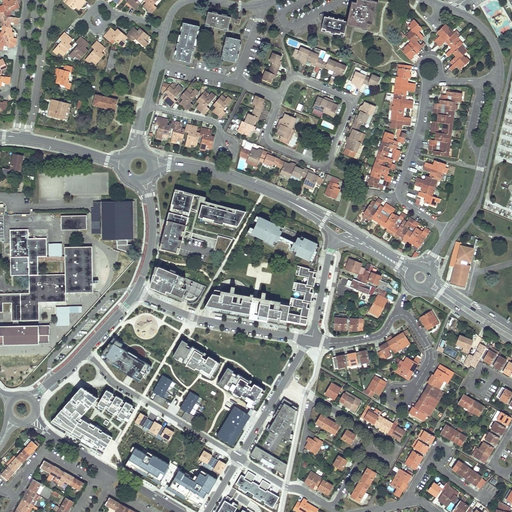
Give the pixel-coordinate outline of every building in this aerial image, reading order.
[(20,7),(19,5),(20,4),(21,1),(20,0),(12,0),(9,2),(7,2),(5,0),(1,0),(4,5),(6,10),(4,13),(5,16),(10,17),(11,11),(14,10),(14,9),(20,7)] [(84,0),(77,0),(76,0),(63,0),(62,1),(72,9),(75,7),(76,5),(78,7),(82,3),(84,5),(86,2),(84,0)] [(140,4),(139,3),(137,1),(137,0),(131,0),(130,2),(134,5),(132,7),(135,10),(140,4)] [(156,8),(155,7),(154,6),(153,5),(155,3),(156,3),(158,0),(144,0),(147,2),(148,3),(146,6),(150,9),(148,11),(151,14),(156,8)] [(353,8),(352,12),(352,16),(349,15),(348,22),(347,24),(356,26),(355,27),(363,29),(363,28),(368,29),(368,25),(373,26),(374,21),(371,20),(372,16),(373,12),(376,13),(377,8),(378,4),(369,1),(366,0),(356,0),(356,3),(352,2),(351,7),(353,8)] [(5,16),(4,13),(0,12),(0,19),(1,20),(1,23),(1,24),(1,26),(3,27),(10,28),(11,22),(11,21),(14,21),(14,23),(14,25),(17,25),(19,25),(20,19),(10,17),(5,16)] [(227,16),(222,15),(220,15),(218,14),(213,13),(209,12),(206,25),(228,30),(231,17),(227,16)] [(323,24),(322,30),(330,32),(330,33),(335,35),(336,34),(344,36),(347,26),(347,24),(348,22),(343,21),(338,20),(334,19),(329,18),(325,17),(323,24)] [(418,32),(420,30),(422,28),(414,20),(411,23),(411,24),(409,27),(412,30),(419,39),(421,40),(424,38),(418,32)] [(177,47),(176,51),(177,51),(176,55),(175,59),(190,63),(191,59),(192,55),(191,55),(192,51),(193,51),(195,52),(196,47),(194,47),(196,39),(197,34),(196,34),(197,31),(199,31),(200,26),(183,22),(182,27),(184,27),(183,31),(182,31),(181,35),(179,43),(178,43),(176,47),(177,47)] [(437,44),(450,32),(448,29),(449,28),(445,24),(437,32),(440,35),(434,41),(437,44)] [(10,41),(16,46),(17,39),(13,38),(14,35),(11,34),(12,32),(12,28),(10,28),(3,27),(3,29),(2,29),(2,32),(0,33),(0,39),(2,40),(4,37),(6,37),(7,41),(10,41)] [(104,37),(110,42),(113,38),(114,40),(115,41),(122,48),(126,44),(124,42),(127,37),(126,36),(122,33),(118,29),(115,32),(114,33),(111,31),(108,35),(106,34),(105,35),(104,37)] [(137,39),(137,40),(145,48),(149,43),(146,41),(150,37),(140,29),(138,32),(136,33),(134,31),(131,35),(129,33),(126,36),(127,37),(132,41),(135,39),(135,38),(137,39)] [(412,30),(408,33),(409,34),(406,37),(411,42),(419,51),(422,48),(416,42),(419,39),(412,30)] [(453,35),(450,32),(437,44),(439,47),(446,42),(449,45),(457,37),(454,34),(453,35)] [(57,55),(58,54),(59,53),(64,56),(72,47),(69,44),(68,43),(70,41),(66,37),(67,35),(64,33),(59,39),(63,42),(61,44),(60,43),(53,51),(57,55)] [(9,49),(16,46),(10,41),(7,41),(6,37),(4,37),(2,40),(0,39),(0,49),(3,50),(4,46),(4,44),(7,44),(8,46),(9,49)] [(75,57),(78,59),(80,61),(88,51),(85,48),(84,47),(86,45),(82,42),(84,40),(81,37),(75,43),(78,45),(79,46),(77,48),(76,47),(69,56),(74,59),(75,57)] [(222,59),(235,63),(236,59),(237,54),(238,51),(238,49),(240,44),(240,42),(241,40),(228,37),(225,46),(224,45),(223,50),(224,51),(222,59)] [(453,53),(461,45),(462,44),(460,41),(458,38),(457,37),(449,45),(452,48),(450,50),(446,54),(448,57),(453,53)] [(295,47),(298,42),(289,38),(287,43),(295,47)] [(91,47),(94,50),(95,51),(93,53),(92,52),(85,60),(89,64),(90,63),(91,61),(96,65),(104,55),(101,53),(100,52),(102,49),(98,46),(99,44),(96,41),(91,47)] [(411,42),(405,48),(405,49),(402,52),(410,60),(413,57),(412,56),(416,53),(417,54),(419,52),(419,51),(411,42)] [(464,54),(466,52),(464,49),(464,48),(461,45),(453,53),(456,56),(450,62),(452,65),(463,56),(464,54)] [(311,52),(301,47),(299,51),(295,49),(292,56),(296,58),(296,59),(303,61),(302,63),(305,65),(307,60),(311,52)] [(108,62),(114,64),(117,52),(111,51),(108,62)] [(282,56),(273,52),(270,61),(273,63),(271,68),(278,70),(280,66),(278,65),(280,61),(282,56)] [(315,66),(320,68),(323,61),(318,59),(320,55),(311,52),(307,60),(312,62),(316,64),(315,66)] [(466,59),(463,56),(452,65),(449,68),(452,71),(458,66),(461,69),(465,65),(470,61),(466,58),(466,59)] [(334,72),(337,63),(329,59),(327,63),(323,61),(320,68),(324,70),(325,68),(327,69),(330,70),(334,72)] [(110,75),(111,73),(111,70),(112,70),(114,64),(108,62),(105,73),(105,74),(110,75)] [(347,67),(337,63),(334,72),(332,76),(336,78),(337,76),(342,78),(347,67)] [(399,73),(398,77),(408,78),(410,78),(410,74),(409,74),(409,70),(411,70),(411,66),(399,64),(398,73),(399,73)] [(56,83),(58,83),(59,84),(66,85),(65,87),(65,88),(69,89),(70,84),(69,83),(67,80),(69,73),(71,73),(72,68),(65,66),(63,71),(57,69),(56,73),(57,75),(59,75),(58,78),(56,83)] [(276,75),(278,70),(271,68),(269,72),(266,71),(262,79),(270,83),(272,78),(273,76),(274,74),(276,75)] [(356,88),(360,89),(363,83),(366,76),(355,72),(351,83),(357,86),(356,88)] [(370,78),(366,76),(363,83),(368,85),(369,83),(372,85),(377,87),(381,78),(376,76),(372,75),(370,78)] [(0,76),(0,86),(1,87),(2,82),(2,80),(5,80),(5,83),(5,84),(10,84),(10,77),(1,76),(0,76)] [(397,81),(396,85),(415,88),(416,84),(407,83),(408,78),(398,77),(397,77),(396,81),(397,81)] [(169,104),(170,106),(172,107),(177,101),(174,99),(183,89),(179,85),(176,87),(172,83),(164,93),(167,96),(168,97),(166,99),(170,103),(169,104)] [(395,89),(394,94),(406,95),(406,91),(415,92),(415,88),(396,85),(396,89),(395,89)] [(186,109),(187,110),(188,111),(193,105),(191,103),(199,93),(195,89),(193,91),(189,87),(180,97),(183,100),(185,101),(182,103),(188,108),(186,109)] [(205,115),(207,112),(210,109),(207,107),(206,106),(208,104),(209,105),(216,96),(212,92),(210,95),(205,91),(197,101),(200,103),(201,105),(199,107),(203,111),(202,112),(205,115)] [(441,96),(440,100),(455,102),(461,102),(462,93),(461,93),(448,92),(447,91),(446,95),(448,96),(452,96),(452,97),(452,100),(448,99),(448,97),(441,96)] [(395,99),(394,103),(413,105),(413,101),(405,100),(406,95),(394,94),(393,98),(395,99)] [(213,105),(216,108),(218,109),(216,111),(220,115),(218,116),(220,118),(221,118),(222,119),(226,113),(224,110),(233,100),(228,97),(226,99),(222,95),(213,105)] [(107,111),(109,111),(110,111),(110,110),(115,111),(116,106),(117,101),(96,96),(93,106),(104,109),(105,110),(107,111)] [(265,99),(256,96),(252,104),(256,106),(254,110),(261,113),(263,108),(261,108),(263,104),(265,99)] [(323,112),(329,99),(326,97),(325,100),(318,97),(313,108),(323,112)] [(333,101),(329,99),(323,112),(334,117),(339,106),(332,103),(332,102),(333,101)] [(183,100),(180,104),(186,109),(188,108),(182,103),(185,101),(183,100)] [(445,110),(454,111),(455,102),(440,100),(440,104),(442,104),(445,105),(445,110)] [(68,121),(70,111),(68,111),(69,104),(61,102),(60,106),(51,104),(50,111),(49,111),(48,117),(68,121)] [(359,110),(361,111),(370,115),(372,116),(376,107),(365,102),(363,108),(361,107),(360,109),(359,110)] [(393,106),(392,111),(404,112),(404,108),(413,109),(413,105),(394,103),(394,106),(393,106)] [(248,113),(245,122),(253,126),(255,121),(257,117),(259,118),(261,113),(254,110),(252,115),(248,113)] [(453,120),(454,111),(445,110),(444,115),(440,114),(438,114),(438,115),(438,118),(453,120)] [(370,115),(361,111),(359,116),(357,120),(355,119),(353,124),(360,127),(362,122),(366,124),(370,115)] [(404,112),(392,111),(391,116),(393,116),(392,120),(411,122),(411,119),(411,118),(403,117),(404,112)] [(280,120),(279,123),(292,129),(297,118),(286,114),(282,121),(280,120)] [(168,138),(170,128),(171,126),(167,125),(165,125),(166,121),(161,120),(161,118),(157,117),(156,125),(159,125),(160,126),(160,128),(159,128),(156,139),(162,140),(163,137),(168,138)] [(452,129),(453,120),(438,118),(437,122),(440,123),(439,124),(436,124),(432,123),(431,127),(452,129)] [(171,126),(170,128),(174,129),(171,142),(176,144),(177,141),(182,142),(185,132),(185,129),(182,129),(180,128),(181,125),(175,124),(176,121),(172,120),(171,126)] [(410,126),(411,122),(392,120),(392,124),(390,124),(390,126),(390,128),(401,130),(402,125),(410,126)] [(254,130),(255,129),(255,127),(253,126),(245,122),(242,121),(238,132),(249,136),(252,130),(254,130)] [(290,140),(289,139),(288,139),(292,129),(279,123),(277,127),(279,128),(277,135),(281,137),(280,140),(288,144),(290,140)] [(197,146),(199,135),(200,133),(196,132),(194,132),(195,128),(190,127),(191,125),(187,124),(185,129),(185,132),(188,133),(185,146),(191,147),(192,144),(197,146)] [(358,131),(360,127),(353,124),(351,128),(353,129),(351,133),(349,138),(358,141),(362,133),(358,131)] [(451,138),(452,129),(431,127),(431,128),(431,130),(439,131),(438,133),(436,132),(436,133),(436,136),(451,138)] [(214,137),(211,136),(209,136),(210,132),(205,131),(205,129),(201,128),(200,130),(200,133),(199,135),(203,136),(200,150),(205,151),(206,148),(212,149),(214,137)] [(386,132),(383,141),(397,146),(398,142),(396,141),(393,140),(394,135),(386,132)] [(450,147),(451,138),(436,136),(435,140),(435,141),(437,141),(437,142),(430,141),(429,145),(437,146),(440,146),(450,147)] [(357,153),(361,143),(358,141),(349,138),(348,137),(346,141),(348,142),(346,148),(344,154),(354,158),(356,153),(357,153)] [(383,141),(380,150),(399,156),(400,153),(393,150),(394,149),(396,150),(396,149),(397,146),(383,141)] [(448,156),(450,147),(440,146),(439,151),(436,151),(434,151),(433,155),(448,156)] [(243,148),(241,147),(239,156),(247,159),(248,158),(242,156),(243,148)] [(260,157),(263,151),(260,149),(259,151),(252,148),(251,151),(243,148),(242,156),(248,158),(247,159),(246,162),(256,167),(258,164),(259,161),(260,157)] [(380,150),(377,158),(391,163),(392,160),(392,159),(390,158),(391,157),(398,160),(399,156),(380,150)] [(268,153),(263,151),(260,157),(265,159),(264,163),(272,167),(273,165),(276,158),(274,157),(271,156),(267,155),(268,153)] [(11,170),(16,171),(20,172),(24,157),(14,155),(11,170)] [(377,158),(374,167),(388,172),(389,169),(390,168),(387,167),(388,166),(395,169),(396,165),(391,163),(377,158)] [(426,162),(424,166),(442,172),(443,168),(444,169),(446,164),(435,161),(433,165),(426,162)] [(291,178),(292,175),(295,167),(296,165),(292,163),(291,165),(285,162),(282,169),(280,173),(291,178)] [(429,177),(437,180),(440,181),(442,176),(441,176),(442,172),(424,166),(424,168),(423,170),(431,172),(429,177)] [(306,177),(309,170),(305,168),(304,170),(300,168),(295,167),(292,175),(300,178),(302,175),(306,177)] [(388,172),(374,167),(371,176),(390,183),(391,179),(392,179),(384,176),(385,175),(387,176),(387,175),(388,172)] [(313,172),(309,170),(306,177),(304,183),(314,188),(317,182),(319,177),(312,174),(313,172)] [(389,186),(390,183),(371,176),(368,185),(382,190),(384,186),(384,185),(381,185),(382,183),(389,186)] [(436,184),(437,180),(429,177),(427,176),(425,180),(417,178),(416,182),(433,188),(435,184),(436,184)] [(504,193),(505,191),(506,189),(508,185),(509,180),(503,178),(498,190),(504,193)] [(339,185),(338,184),(337,184),(330,181),(324,195),(336,199),(340,189),(337,188),(339,185)] [(432,191),(433,188),(416,182),(415,184),(415,186),(423,188),(421,193),(432,196),(433,192),(432,191)] [(165,228),(163,235),(182,240),(194,196),(184,194),(184,192),(180,190),(179,193),(175,192),(165,228)] [(437,198),(432,196),(421,193),(419,192),(418,196),(426,198),(424,203),(430,205),(435,206),(436,202),(435,202),(437,198)] [(204,201),(203,202),(206,203),(207,201),(216,204),(215,206),(236,212),(236,210),(206,199),(206,201),(204,201)] [(134,240),(133,201),(92,203),(92,209),(92,211),(91,213),(91,214),(92,235),(103,235),(103,241),(100,241),(113,241),(118,241),(118,249),(127,252),(128,252),(133,245),(128,245),(128,241),(134,240)] [(203,219),(236,229),(246,212),(236,210),(236,212),(215,206),(216,204),(207,201),(206,203),(203,202),(199,215),(204,217),(203,219)] [(364,214),(371,219),(377,210),(372,208),(374,204),(375,203),(372,201),(364,214)] [(383,208),(380,206),(379,207),(377,210),(371,219),(379,224),(384,215),(380,213),(382,210),(383,208)] [(389,218),(384,215),(379,224),(387,228),(395,216),(392,213),(391,215),(389,218)] [(59,215),(38,215),(38,224),(59,223),(59,215)] [(396,222),(398,219),(399,217),(396,215),(395,216),(387,228),(395,233),(400,225),(396,222)] [(87,230),(87,216),(61,216),(61,230),(87,230)] [(254,229),(252,235),(273,244),(274,241),(277,242),(279,238),(293,245),(291,249),(294,250),(293,253),(310,261),(317,246),(318,244),(297,234),(294,242),(281,235),(284,228),(260,217),(257,222),(254,229)] [(402,222),(400,225),(395,233),(403,238),(408,230),(404,227),(406,224),(407,222),(404,220),(402,222)] [(387,228),(385,231),(393,236),(395,233),(387,228)] [(412,233),(408,230),(403,238),(411,243),(419,230),(416,228),(414,230),(412,233)] [(93,293),(92,247),(65,247),(65,256),(65,261),(65,275),(38,275),(38,262),(38,257),(47,257),(47,238),(29,239),(28,230),(10,230),(11,276),(29,275),(29,294),(0,294),(0,312),(3,312),(3,304),(12,303),(12,321),(39,321),(39,303),(66,302),(66,293),(93,293)] [(422,232),(419,230),(411,243),(419,248),(424,240),(419,237),(421,234),(422,232)] [(179,253),(182,240),(163,235),(160,248),(165,250),(179,253)] [(218,236),(214,250),(225,253),(232,240),(218,236)] [(62,244),(49,244),(49,257),(57,257),(62,256),(62,244)] [(316,264),(320,248),(317,246),(310,261),(316,264)] [(456,263),(467,265),(468,261),(469,262),(470,262),(473,249),(460,246),(456,263)] [(368,271),(365,270),(365,268),(361,267),(362,264),(350,259),(346,269),(358,274),(359,273),(360,273),(357,280),(363,283),(365,280),(368,271)] [(467,265),(456,263),(455,262),(450,284),(464,288),(470,266),(467,265)] [(185,278),(156,266),(150,287),(182,301),(186,290),(182,288),(185,278)] [(261,299),(258,319),(306,327),(308,320),(305,319),(305,318),(300,317),(301,316),(308,317),(310,308),(307,308),(308,303),(304,302),(304,300),(311,302),(313,292),(311,292),(312,287),(307,286),(307,285),(314,286),(316,278),(313,277),(314,272),(310,271),(310,269),(297,266),(295,275),(308,277),(307,284),(294,282),(292,291),(305,293),(304,300),(291,298),(290,303),(265,299),(266,293),(262,292),(261,299)] [(378,285),(377,288),(383,291),(385,291),(388,283),(380,280),(382,276),(368,271),(365,280),(367,281),(378,285)] [(198,300),(202,286),(198,285),(198,286),(189,283),(191,280),(186,278),(183,288),(187,289),(185,296),(198,300)] [(359,290),(360,291),(362,292),(365,284),(363,283),(357,280),(354,279),(353,282),(349,280),(346,286),(354,289),(359,290)] [(215,290),(204,309),(250,317),(253,297),(254,295),(249,294),(248,296),(234,293),(235,287),(231,287),(230,293),(215,290)] [(378,316),(383,308),(387,300),(378,295),(369,311),(378,316)] [(253,297),(250,317),(258,319),(261,299),(253,297)] [(56,307),(57,327),(70,326),(70,313),(82,313),(82,306),(56,307)] [(435,325),(434,324),(433,322),(437,320),(431,311),(420,318),(427,330),(435,325)] [(335,318),(335,329),(346,330),(347,319),(347,316),(347,314),(340,314),(339,316),(339,318),(335,318)] [(351,319),(347,319),(346,330),(358,330),(358,327),(362,327),(363,319),(351,319)] [(50,325),(0,326),(0,343),(4,343),(4,345),(39,344),(39,343),(49,343),(49,335),(50,335),(50,325)] [(410,344),(405,336),(408,334),(409,335),(410,334),(407,330),(403,332),(395,337),(402,349),(410,344)] [(185,343),(187,344),(189,340),(182,336),(172,352),(181,357),(183,354),(180,352),(185,343)] [(464,347),(463,349),(462,351),(467,353),(473,341),(460,336),(457,344),(464,347)] [(397,351),(402,349),(395,337),(390,340),(387,342),(391,349),(394,347),(397,351)] [(102,355),(141,379),(152,362),(113,338),(102,355)] [(388,351),(391,349),(387,342),(382,345),(379,347),(382,351),(378,353),(382,360),(387,358),(391,355),(388,351)] [(193,345),(191,344),(190,346),(187,344),(185,343),(180,352),(183,354),(187,357),(193,345)] [(187,357),(184,362),(209,375),(219,358),(207,352),(205,355),(201,353),(203,350),(193,345),(187,357)] [(490,364),(492,362),(496,354),(489,350),(486,348),(481,356),(487,359),(486,361),(488,362),(490,364)] [(362,354),(356,355),(358,364),(369,362),(367,351),(362,352),(362,354)] [(351,356),(345,357),(347,366),(358,364),(356,355),(356,353),(350,354),(351,356)] [(501,368),(506,360),(499,356),(496,354),(492,362),(497,365),(496,367),(497,368),(500,370),(501,368)] [(339,359),(333,360),(335,368),(347,366),(345,357),(344,355),(339,356),(339,359)] [(474,361),(473,363),(472,365),(475,367),(480,359),(470,355),(468,358),(474,361)] [(407,357),(404,362),(401,360),(399,363),(402,365),(406,368),(413,372),(417,365),(418,364),(407,357)] [(508,357),(506,360),(501,368),(504,369),(507,371),(506,373),(510,375),(511,373),(511,371),(511,361),(510,361),(511,359),(508,357)] [(231,370),(232,370),(234,367),(227,363),(218,378),(227,384),(229,381),(225,379),(231,370)] [(438,368),(434,375),(444,382),(446,378),(448,375),(451,376),(453,372),(440,364),(438,368)] [(409,380),(413,372),(406,368),(402,365),(400,368),(397,373),(403,377),(409,380)] [(239,372),(237,370),(235,372),(232,370),(231,370),(225,379),(229,381),(233,383),(239,372)] [(233,383),(230,388),(255,402),(264,385),(253,379),(251,382),(247,379),(248,377),(239,372),(233,383)] [(163,373),(153,389),(163,395),(173,379),(163,373)] [(429,384),(440,390),(441,391),(446,383),(444,382),(434,375),(432,374),(431,377),(427,383),(429,384)] [(377,381),(373,379),(368,388),(367,390),(363,391),(372,397),(374,392),(379,395),(384,387),(387,382),(379,378),(378,379),(377,381)] [(331,397),(331,396),(332,395),(336,398),(341,389),(332,383),(325,394),(331,397)] [(435,398),(440,390),(429,384),(428,386),(424,391),(435,398)] [(67,430),(107,452),(114,440),(109,437),(110,435),(104,431),(103,433),(100,431),(102,428),(98,426),(96,429),(91,426),(92,424),(86,420),(84,423),(80,422),(77,419),(82,413),(85,416),(89,411),(86,409),(89,405),(92,408),(101,397),(85,387),(80,392),(51,422),(67,430)] [(190,389),(180,405),(190,412),(200,395),(190,389)] [(501,389),(498,394),(496,397),(500,399),(499,400),(505,404),(506,402),(507,403),(511,395),(511,393),(511,392),(508,390),(507,392),(501,389)] [(106,390),(99,402),(124,417),(125,415),(130,418),(136,408),(106,390)] [(440,390),(435,398),(439,400),(444,392),(441,391),(440,390)] [(430,406),(435,398),(424,391),(423,393),(419,400),(430,406)] [(345,394),(360,403),(361,401),(346,392),(345,394)] [(340,401),(342,402),(343,403),(343,404),(355,411),(360,403),(345,394),(340,401)] [(463,396),(459,403),(469,409),(473,402),(473,400),(468,397),(468,399),(463,396)] [(434,408),(439,400),(435,398),(430,406),(434,408)] [(425,414),(430,406),(419,400),(418,402),(414,408),(424,413),(425,414)] [(284,401),(269,427),(273,429),(284,436),(292,440),(299,408),(284,401)] [(475,403),(473,402),(469,409),(474,413),(479,415),(484,407),(482,405),(478,403),(478,405),(475,403)] [(235,403),(217,433),(233,443),(254,407),(250,405),(247,410),(235,403)] [(425,414),(427,415),(429,417),(434,408),(430,406),(425,414)] [(414,408),(413,407),(410,411),(409,413),(411,414),(414,416),(423,421),(427,415),(425,414),(424,413),(414,408)] [(361,417),(374,425),(379,416),(375,413),(370,411),(366,408),(361,417)] [(497,419),(495,422),(503,427),(505,424),(507,425),(509,422),(511,418),(507,416),(505,416),(506,415),(501,412),(497,410),(493,417),(497,419)] [(149,418),(140,413),(134,423),(142,428),(148,419),(149,418)] [(325,428),(331,420),(321,414),(316,423),(325,428)] [(379,416),(374,425),(388,433),(391,427),(388,425),(390,422),(379,416)] [(154,422),(148,419),(142,428),(142,429),(148,433),(148,431),(154,422)] [(335,434),(337,430),(340,426),(331,420),(325,428),(335,434)] [(163,426),(154,421),(154,422),(148,431),(157,436),(162,427),(163,426)] [(505,428),(503,427),(495,422),(489,432),(497,437),(501,431),(503,432),(505,428)] [(393,424),(391,427),(388,433),(392,435),(392,434),(401,439),(405,432),(393,424)] [(452,438),(456,431),(446,425),(442,432),(446,435),(445,436),(451,440),(452,438)] [(165,428),(162,427),(157,436),(156,437),(161,441),(163,438),(160,436),(165,428)] [(175,433),(166,427),(165,428),(160,436),(163,438),(169,442),(175,433)] [(284,436),(273,429),(263,447),(273,453),(284,436)] [(351,444),(354,439),(356,435),(347,429),(342,438),(351,444)] [(420,438),(418,441),(426,446),(430,440),(432,441),(434,437),(430,434),(429,435),(428,434),(428,433),(424,431),(420,438)] [(452,438),(454,439),(456,441),(456,442),(461,446),(466,437),(456,431),(452,438)] [(499,438),(498,438),(498,437),(497,437),(489,432),(486,438),(483,436),(481,440),(484,442),(492,447),(495,441),(497,442),(499,438)] [(313,439),(311,438),(309,437),(306,441),(308,442),(305,447),(316,454),(323,441),(317,438),(315,441),(313,439)] [(25,449),(32,441),(31,440),(24,447),(25,449)] [(25,449),(24,450),(29,454),(34,450),(38,446),(39,448),(41,446),(37,442),(35,444),(32,441),(25,449)] [(426,451),(427,449),(428,447),(426,446),(418,441),(414,448),(412,451),(421,456),(424,451),(426,452),(426,451)] [(263,447),(255,442),(249,453),(260,459),(262,457),(272,464),(272,467),(284,475),(287,461),(273,453),(263,447)] [(494,448),(492,447),(484,442),(479,449),(474,458),(484,463),(487,459),(485,458),(489,451),(491,452),(494,448)] [(143,452),(134,447),(131,452),(133,453),(126,466),(131,468),(132,466),(159,482),(170,464),(144,449),(143,452)] [(24,450),(17,458),(22,463),(26,460),(26,459),(25,459),(29,454),(24,450)] [(212,456),(203,450),(198,459),(204,463),(207,465),(212,457),(212,456)] [(422,457),(421,456),(412,451),(405,464),(415,470),(416,467),(415,466),(418,460),(420,461),(422,457)] [(342,470),(345,465),(347,460),(339,455),(333,465),(342,470)] [(207,465),(204,463),(203,466),(212,471),(213,470),(218,461),(212,457),(207,465)] [(22,463),(17,458),(9,466),(14,471),(18,467),(19,467),(22,463)] [(40,468),(50,473),(54,467),(49,464),(49,463),(44,460),(40,468)] [(227,465),(219,460),(218,461),(213,470),(221,475),(227,465)] [(466,479),(472,470),(462,463),(456,471),(461,475),(466,479)] [(163,477),(169,480),(176,467),(171,464),(163,477)] [(10,476),(14,471),(9,466),(1,475),(7,480),(11,477),(11,476),(10,476)] [(54,476),(60,479),(65,472),(60,469),(59,470),(54,467),(50,473),(47,479),(51,481),(54,476)] [(368,468),(362,477),(371,483),(376,473),(368,468)] [(395,477),(406,484),(411,475),(412,474),(413,473),(407,470),(406,472),(400,469),(395,477)] [(178,470),(167,489),(200,508),(217,480),(202,472),(198,477),(195,476),(193,480),(185,476),(186,474),(178,470)] [(482,478),(472,470),(466,479),(474,484),(476,486),(479,482),(482,478)] [(323,479),(311,471),(304,482),(310,486),(309,487),(313,490),(316,485),(317,482),(320,484),(323,480),(323,479)] [(65,472),(60,479),(70,485),(74,478),(69,475),(69,474),(65,472)] [(245,478),(242,476),(237,484),(241,486),(239,488),(246,492),(247,491),(254,495),(253,497),(261,502),(263,500),(265,502),(264,504),(272,509),(279,497),(268,490),(271,484),(263,480),(259,486),(253,482),(256,476),(249,472),(245,478)] [(362,477),(359,482),(356,487),(365,492),(371,483),(362,477)] [(397,489),(402,492),(402,491),(404,488),(406,484),(395,477),(390,485),(397,489)] [(79,481),(74,478),(70,485),(80,490),(84,483),(80,480),(79,481)] [(28,490),(29,490),(36,494),(40,486),(43,487),(44,485),(34,480),(31,485),(31,484),(28,490)] [(333,486),(323,480),(320,484),(319,486),(319,487),(318,488),(328,495),(333,486)] [(456,492),(452,489),(450,491),(448,489),(449,487),(450,486),(448,485),(451,482),(448,480),(446,483),(442,489),(441,490),(444,492),(439,499),(446,505),(451,499),(454,502),(458,496),(454,494),(456,492)] [(436,496),(441,490),(442,489),(433,482),(428,490),(436,496)] [(365,492),(356,487),(350,497),(359,502),(362,497),(365,492)] [(36,494),(29,490),(26,495),(25,495),(22,499),(23,500),(30,504),(35,496),(38,497),(39,496),(36,494)] [(232,499),(227,496),(217,511),(246,511),(243,510),(241,511),(235,511),(238,508),(230,503),(232,499)] [(66,498),(60,508),(68,511),(70,507),(71,507),(74,502),(66,498)] [(109,507),(115,510),(119,504),(114,501),(114,500),(110,498),(105,505),(109,507)] [(310,510),(311,511),(313,511),(312,511),(316,511),(319,509),(307,502),(308,500),(304,498),(301,503),(300,505),(297,503),(293,509),(298,511),(308,511),(310,510)] [(17,509),(17,510),(21,511),(25,511),(29,506),(30,504),(23,500),(20,505),(19,505),(17,509)] [(453,510),(455,511),(460,511),(469,511),(472,509),(469,507),(464,503),(460,500),(453,510)] [(509,511),(508,511),(510,507),(500,501),(498,509),(497,509),(496,511),(509,511)] [(118,511),(127,511),(129,509),(124,506),(119,503),(119,504),(115,510),(118,511)]
